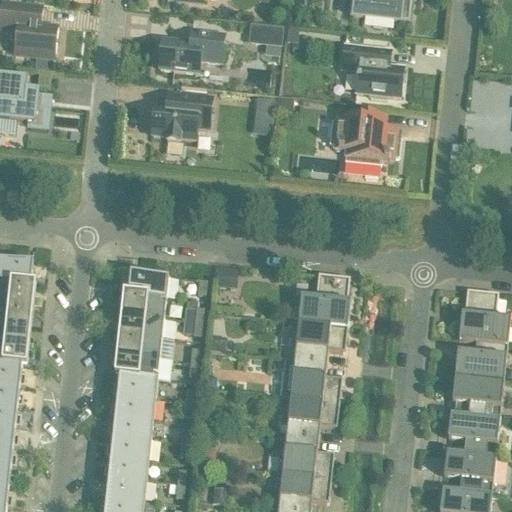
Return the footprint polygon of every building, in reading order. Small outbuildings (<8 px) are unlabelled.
[(351,0),(350,19),(409,26),(412,4),(400,3),(400,0),(351,0)] [(41,30),(43,11),(1,7),(0,20),(0,32),(7,33),(6,43),(11,43),(10,57),(55,62),(58,32),(41,30)] [(250,28),(248,47),(282,51),(284,31),(250,28)] [(222,67),(225,39),(192,36),(191,47),(163,45),(162,48),(160,48),(159,58),(161,58),(159,73),(199,77),(201,65),(222,67)] [(391,54),(386,54),(345,49),(342,73),(358,75),(356,97),(370,98),(370,102),(386,103),(386,100),(401,102),(404,72),(390,70),(391,54)] [(0,78),(0,122),(30,125),(29,130),(47,132),(49,112),(36,111),(38,96),(27,94),(29,82),(0,78)] [(169,97),(167,111),(155,110),(152,139),(167,141),(167,145),(180,146),(180,142),(196,144),(197,131),(209,133),(213,102),(169,97)] [(274,136),(276,101),(257,100),(255,135),(274,136)] [(397,134),(380,132),(382,120),(351,116),(350,122),(338,121),(338,125),(333,125),(331,148),(335,149),(335,153),(347,154),(346,160),(346,165),(381,169),(382,164),(394,166),(394,161),(399,162),(401,139),(397,138),(397,134)] [(0,262),(0,284),(36,288),(31,287),(33,267),(0,262)] [(218,273),(217,286),(232,288),(233,275),(218,273)] [(124,297),(124,298),(167,303),(169,281),(131,277),(129,298),(124,297)] [(350,282),(319,279),(316,303),(302,302),(299,326),(348,332),(351,307),(347,307),(350,282)] [(0,284),(0,305),(34,309),(36,288),(0,284)] [(198,299),(206,300),(207,285),(199,285),(198,299)] [(468,295),(465,319),(462,319),(459,344),(462,344),(476,345),(508,349),(511,324),(496,322),(499,298),(468,295)] [(124,298),(122,318),(165,323),(167,303),(124,298)] [(0,305),(0,325),(32,329),(34,309),(0,305)] [(185,311),(184,325),(203,327),(204,313),(185,311)] [(122,318),(119,339),(162,343),(165,323),(122,318)] [(0,325),(0,346),(29,349),(32,329),(0,325)] [(203,327),(184,325),(183,337),(194,338),(193,340),(202,341),(203,327)] [(299,326),(295,364),(327,368),(328,354),(342,356),(343,347),(346,347),(348,332),(299,326)] [(119,339),(117,359),(160,363),(162,343),(119,339)] [(209,353),(225,355),(227,341),(211,339),(209,353)] [(455,381),(504,386),(508,349),(476,345),(462,344),(461,357),(458,357),(455,381)] [(0,366),(27,370),(29,349),(0,346),(0,366)] [(192,353),(190,367),(199,368),(200,354),(192,353)] [(117,359),(115,379),(158,384),(160,363),(117,359)] [(291,402),(340,407),(342,392),(338,391),(339,382),(325,381),(327,368),(295,364),(285,363),(280,401),(291,402)] [(0,366),(0,387),(25,390),(26,379),(21,379),(22,370),(27,370),(0,366)] [(199,368),(190,367),(189,381),(197,381),(199,368)] [(113,400),(118,401),(118,400),(156,404),(158,384),(115,379),(115,380),(120,380),(119,390),(114,389),(113,400)] [(216,386),(212,380),(206,380),(205,390),(215,391),(216,386)] [(454,419),(468,420),(468,421),(500,424),(504,386),(455,381),(452,406),(456,406),(454,419)] [(0,387),(0,407),(23,410),(24,400),(19,399),(20,390),(25,391),(25,390),(0,387)] [(188,393),(186,407),(194,408),(196,394),(188,393)] [(111,420),(115,421),(115,420),(154,424),(156,404),(118,400),(118,401),(117,410),(112,409),(111,420)] [(291,402),(287,440),(319,443),(320,430),(334,431),(335,422),(338,423),(340,407),(291,402)] [(0,407),(0,428),(21,431),(22,420),(17,420),(18,410),(23,411),(23,410),(0,407)] [(194,408),(186,407),(185,421),(193,422),(194,408)] [(465,446),(464,458),(464,459),(496,462),(500,424),(468,421),(468,420),(454,419),(451,418),(448,444),(465,446)] [(108,441),(113,441),(113,440),(152,445),(154,424),(115,420),(115,421),(114,430),(110,430),(108,441)] [(0,428),(0,448),(18,451),(20,440),(15,440),(16,431),(21,431),(0,428)] [(183,434),(182,448),(190,449),(191,435),(183,434)] [(106,461),(111,462),(111,461),(149,465),(152,445),(113,440),(113,441),(112,450),(107,450),(106,461)] [(287,440),(283,477),(332,483),(333,467),(330,467),(331,458),(317,456),(319,443),(287,440)] [(0,448),(0,469),(16,471),(17,461),(13,460),(14,451),(18,452),(18,451),(0,448)] [(190,449),(182,448),(180,462),(188,463),(190,449)] [(461,483),(460,496),(492,500),(496,462),(464,459),(464,458),(447,456),(444,482),(461,483)] [(104,481),(109,482),(109,481),(147,485),(149,465),(111,461),(111,462),(110,471),(105,470),(104,481)] [(0,469),(0,489),(9,491),(9,492),(14,492),(15,481),(10,480),(11,471),(16,472),(16,471),(0,469)] [(179,474),(177,488),(186,489),(187,475),(179,474)] [(283,477),(278,511),(311,511),(312,505),(326,507),(327,498),(330,498),(332,483),(283,477)] [(102,502),(107,502),(107,501),(145,505),(147,485),(109,481),(109,482),(108,491),(103,490),(102,502)] [(186,489),(177,488),(176,502),(184,503),(186,489)] [(0,489),(0,510),(7,511),(8,511),(11,511),(13,501),(8,501),(9,492),(9,491),(0,489)] [(490,511),(492,500),(460,496),(443,494),(441,511),(490,511)] [(100,511),(144,511),(145,505),(107,501),(107,502),(106,511),(101,511),(100,511)]
